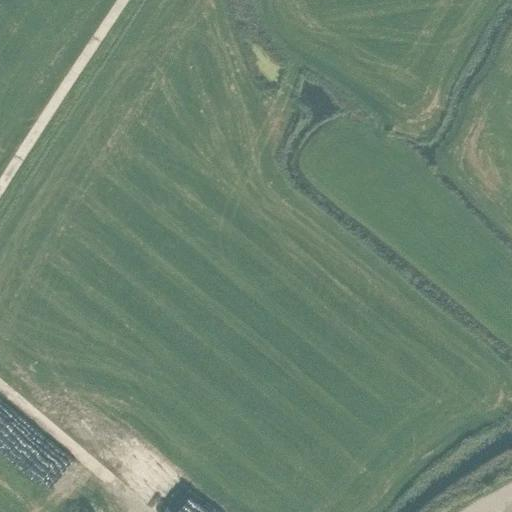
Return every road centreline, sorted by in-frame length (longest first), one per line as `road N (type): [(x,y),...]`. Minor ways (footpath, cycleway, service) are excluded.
road 1 (track): [(0,194),(122,0)]
road 2 (track): [(146,511),(0,386)]
